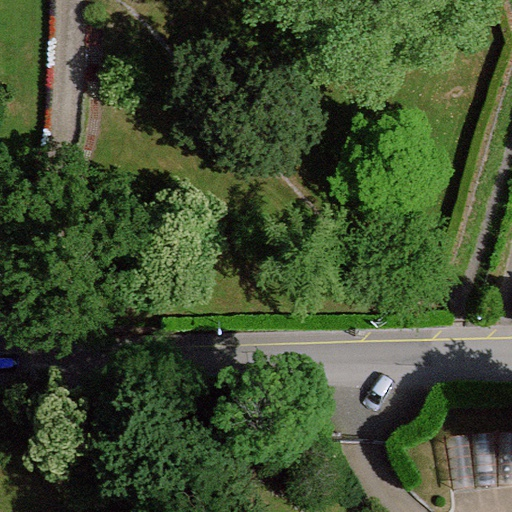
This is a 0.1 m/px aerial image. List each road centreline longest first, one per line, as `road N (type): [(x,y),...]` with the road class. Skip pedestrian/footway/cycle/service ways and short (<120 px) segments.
road 1 (residential): [(0,371),(511,352)]
road 2 (unknown): [(342,357),(370,442),(410,511)]
